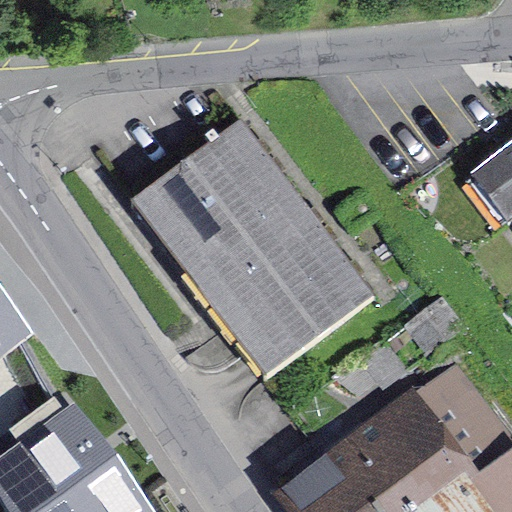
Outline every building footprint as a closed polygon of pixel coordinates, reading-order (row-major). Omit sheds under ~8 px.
[(376,299),(242,124),(131,208),(266,383),(376,299)] [(511,143),(469,176),(506,226),(511,221),(511,143)] [(0,356),(23,338),(0,308),(0,356)] [(511,511),(511,434),(459,364),(417,395),(412,388),(321,455),(325,460),(273,499),(282,511),(511,511)] [(148,511),(77,409),(0,462),(0,500),(8,511),(148,511)]
